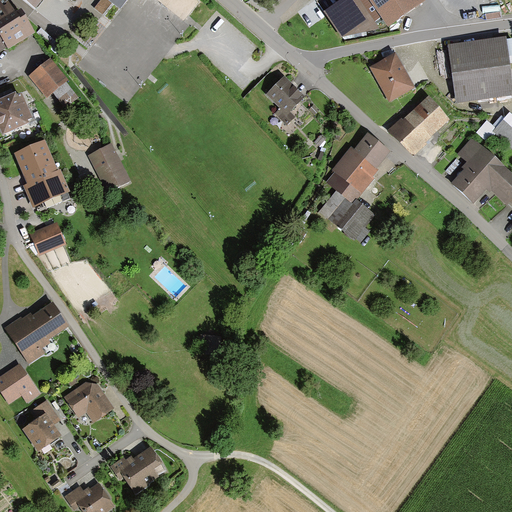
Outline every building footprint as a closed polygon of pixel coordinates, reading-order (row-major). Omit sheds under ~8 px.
[(0,48),(5,45),(7,48),(33,32),(19,9),(14,12),(6,0),(4,0),(0,2),(0,48)] [(21,0),(33,9),(40,0),(105,0),(118,9),(125,0),(21,0)] [(333,0),(321,10),(339,35),(388,24),(421,0),(333,0)] [(504,40),(454,47),(462,102),(511,95),(504,40)] [(371,68),(389,102),(412,89),(394,56),(371,68)] [(48,64),(28,81),(44,100),(49,96),(61,110),(72,101),(59,85),(63,82),(48,64)] [(283,78),(266,94),(279,107),(273,113),(285,125),(292,117),(287,112),(303,97),(283,78)] [(15,92),(0,98),(0,125),(4,133),(33,119),(22,96),(18,98),(15,92)] [(427,100),(391,131),(409,153),(446,121),(427,100)] [(511,123),(504,116),(495,127),(489,121),(480,131),(490,141),(497,133),(511,146),(511,123)] [(388,149),(367,133),(354,151),(349,148),(335,166),(340,169),(329,184),(352,200),(388,149)] [(41,204),(66,195),(45,141),(16,152),(25,174),(20,176),(28,198),(37,194),(41,204)] [(470,164),(451,186),(472,203),(486,186),(511,208),(511,224),(511,226),(511,227),(511,174),(471,141),(459,155),(470,164)] [(90,155),(109,191),(127,182),(109,146),(90,155)] [(351,204),(344,198),(327,218),(352,240),(354,237),(359,242),(367,232),(362,227),(373,215),(355,200),(351,204)] [(33,233),(41,253),(63,244),(55,225),(33,233)] [(50,301),(6,331),(27,362),(42,352),(37,344),(66,324),(50,301)] [(19,367),(0,379),(0,395),(7,405),(21,395),(26,401),(38,393),(19,367)] [(89,383),(63,400),(76,419),(84,413),(91,423),(109,411),(89,383)] [(35,419),(20,429),(35,451),(58,436),(46,419),(52,415),(43,402),(30,411),(35,419)] [(129,452),(110,465),(118,478),(124,474),(136,493),(160,477),(152,466),(160,461),(151,447),(133,458),(129,452)] [(83,484),(63,496),(72,510),(78,506),(81,511),(107,511),(113,508),(97,484),(87,491),(83,484)]
